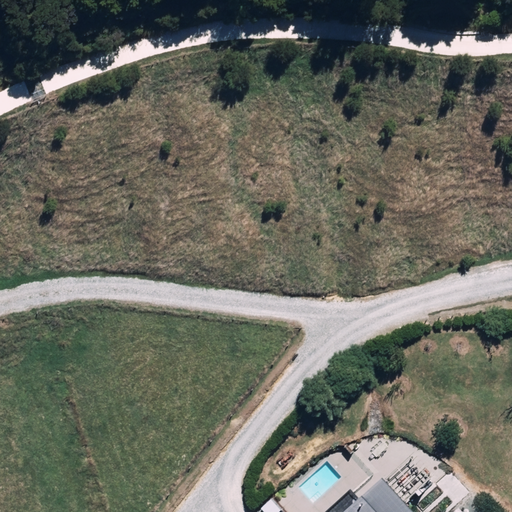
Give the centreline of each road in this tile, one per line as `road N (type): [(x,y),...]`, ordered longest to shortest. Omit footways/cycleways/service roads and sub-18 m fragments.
road 1 (unknown): [(347,281),(312,301),(231,373),(205,419),(198,456),(209,481),(175,481),(134,511)]
road 2 (unknown): [(347,281),(95,252),(35,249),(0,261)]
road 3 (unknown): [(269,0),(511,18)]
road 4 (unknown): [(0,61),(57,35),(187,0)]
road 5 (unknown): [(511,236),(391,261),(347,281)]
